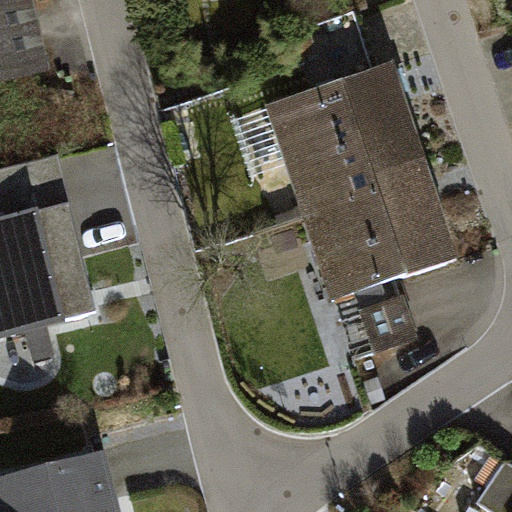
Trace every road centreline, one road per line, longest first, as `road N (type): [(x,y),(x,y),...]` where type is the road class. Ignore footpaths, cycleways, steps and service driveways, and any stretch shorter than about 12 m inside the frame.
road 1 (residential): [(108,0),(164,246),(234,462),(272,485),(314,483),(511,357)]
road 2 (residential): [(442,0),(511,208)]
